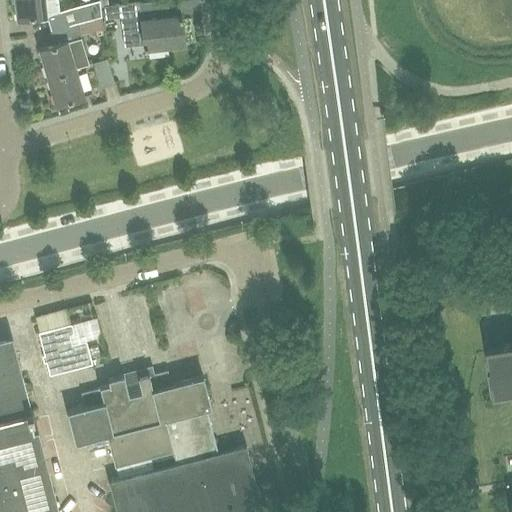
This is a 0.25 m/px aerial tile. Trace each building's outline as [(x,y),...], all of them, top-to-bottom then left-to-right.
[(46,15),(46,14),(44,0),(14,0),(17,18),(46,15)] [(99,0),(47,14),(51,30),(77,22),(101,15),(99,0)] [(140,2),(104,7),(105,18),(120,17),(122,33),(142,30),(143,45),(144,47),(184,43),(181,15),(169,16),(142,19),(141,14),(140,2)] [(56,43),(39,48),(47,77),(76,68),(68,42),(82,38),(77,22),(51,30),(56,43)] [(107,59),(93,63),(100,87),(114,82),(107,59)] [(76,68),(47,77),(56,104),(85,96),(76,68)] [(86,341),(72,345),(69,335),(74,334),(71,323),(38,332),(49,375),(92,364),(86,341)] [(0,511),(55,511),(55,510),(58,509),(36,426),(33,427),(31,419),(34,418),(32,410),(31,410),(12,337),(0,339),(0,511)] [(511,344),(488,348),(494,390),(511,387),(511,344)] [(85,406),(67,410),(75,442),(107,434),(114,462),(150,453),(151,459),(116,469),(119,478),(108,480),(116,511),(263,511),(246,444),(218,452),(206,407),(211,406),(203,375),(171,383),(168,370),(154,373),(149,375),(148,373),(125,380),(123,375),(108,379),(109,384),(100,386),(100,387),(81,392),(85,406)]
